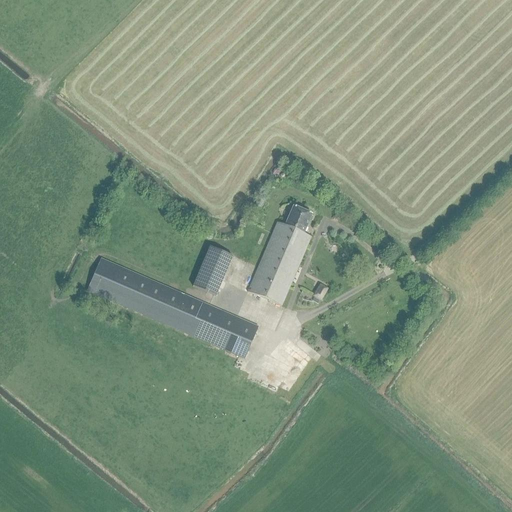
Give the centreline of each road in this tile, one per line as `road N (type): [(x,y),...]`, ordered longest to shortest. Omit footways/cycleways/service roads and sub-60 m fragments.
road 1 (track): [(288,321),(291,342),(490,511)]
road 2 (track): [(333,225),(285,195),(271,202),(235,274),(228,298),(284,323),(289,314)]
